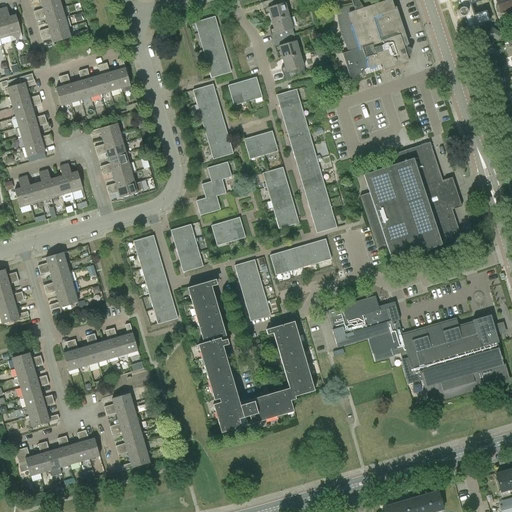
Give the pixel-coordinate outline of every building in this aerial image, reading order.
[(59,0),(53,0),(41,4),(43,9),(33,11),(35,16),(62,8),(59,0)] [(271,21),(289,16),(285,3),(284,3),(283,0),(270,0),(262,3),(265,14),(269,13),(271,21)] [(338,7),(338,6),(337,6),(337,16),(339,25),(341,34),(345,43),(349,51),(342,53),(351,81),(368,67),(368,69),(382,65),(384,71),(408,63),(406,57),(406,56),(409,55),(408,56),(409,56),(411,52),(411,51),(411,50),(411,49),(410,49),(409,48),(408,48),(407,48),(406,45),(408,45),(395,7),(394,8),(391,0),(388,0),(387,0),(362,0),(359,2),(357,0),(350,0),(352,4),(345,6),(338,7)] [(511,9),(511,0),(495,0),(497,5),(495,7),(497,12),(500,13),(511,9)] [(469,12),(469,10),(467,8),(465,6),(463,6),(461,6),(458,8),(457,10),(457,12),(457,14),(458,17),(461,18),(463,18),(465,18),(467,17),(469,14),(469,12)] [(2,9),(10,36),(21,33),(16,15),(9,17),(6,7),(2,9)] [(47,23),(65,18),(62,8),(35,16),(36,20),(45,18),(47,23)] [(0,19),(0,39),(10,36),(2,9),(0,9),(0,18),(0,20),(0,19)] [(75,22),(83,20),(81,14),(73,16),(75,22)] [(273,41),(294,35),(292,29),(293,29),(289,16),(271,21),(273,29),(270,30),(273,41)] [(199,37),(219,31),(215,17),(195,23),(199,37)] [(65,18),(47,23),(48,28),(39,31),(40,36),(68,28),(65,18)] [(68,28),(40,36),(41,40),(51,37),(53,43),(71,38),(68,28)] [(497,40),(500,33),(491,28),(487,34),(497,40)] [(203,50),(223,45),(219,31),(199,37),(203,50)] [(282,59),(300,54),(296,41),(294,35),(273,41),(276,52),(280,51),(282,59)] [(207,64),(227,58),(223,45),(203,50),(207,64)] [(300,54),(282,59),(285,67),(281,68),(284,79),(305,73),(303,67),(304,67),(300,54)] [(27,64),(25,56),(19,58),(21,66),(27,64)] [(319,59),(321,65),(327,63),(325,57),(319,59)] [(227,58),(207,64),(211,78),(231,72),(227,58)] [(117,60),(120,70),(115,71),(120,89),(130,86),(122,59),(117,60)] [(120,89),(115,71),(109,73),(107,63),(102,64),(110,91),(120,89)] [(95,77),(100,94),(110,91),(102,64),(98,66),(100,75),(95,77)] [(100,94),(95,77),(90,78),(87,69),(83,70),(90,97),(100,94)] [(76,82),(81,100),(90,97),(83,70),(78,71),(81,81),(76,82)] [(63,76),(71,103),(81,100),(76,82),(70,84),(67,75),(63,76)] [(71,103),(63,76),(59,77),(61,86),(55,88),(60,106),(71,103)] [(10,98),(27,93),(26,88),(35,85),(34,80),(24,83),(22,77),(7,81),(9,87),(7,88),(10,98)] [(242,82),(248,102),(262,98),(256,77),(242,82)] [(248,102),(242,82),(228,86),(234,106),(248,102)] [(197,105),(217,99),(213,85),(192,91),(197,105)] [(280,109),(300,104),(296,90),(276,95),(280,109)] [(12,108),(32,102),(40,100),(38,96),(29,98),(27,93),(10,98),(12,108)] [(411,123),(402,96),(392,99),(402,126),(411,123)] [(201,118),(221,112),(217,99),(197,105),(201,118)] [(15,118),(33,112),(31,107),(41,104),(40,100),(32,102),(12,108),(15,118)] [(300,104),(280,109),(284,123),(304,117),(300,104)] [(18,127),(45,120),(44,115),(35,118),(33,112),(15,118),(18,127)] [(205,132),(225,126),(221,112),(201,118),(205,132)] [(304,117),(284,123),(288,137),(308,131),(304,117)] [(21,137),(32,134),(39,132),(37,126),(46,124),(45,120),(18,127),(21,137)] [(91,136),(101,134),(102,139),(120,134),(117,123),(90,131),(91,136)] [(209,146),(229,140),(225,126),(205,132),(209,146)] [(258,135),(263,155),(278,151),(272,131),(258,135)] [(308,131),(288,137),(292,151),(312,145),(308,131)] [(32,145),(51,139),(49,135),(40,137),(39,132),(32,134),(21,137),(24,147),(32,145)] [(120,134),(102,139),(104,144),(94,147),(95,151),(123,143),(120,134)] [(263,155),(258,135),(244,139),(249,159),(263,155)] [(51,139),(32,145),(24,147),(27,157),(45,152),(43,146),(52,144),(51,139)] [(229,140),(209,146),(213,160),(233,154),(229,140)] [(386,244),(391,261),(423,251),(426,260),(457,250),(445,212),(461,207),(456,190),(451,177),(441,180),(429,142),(391,155),(394,164),(363,175),(368,192),(359,195),(377,247),(386,244)] [(108,158),(126,153),(123,143),(95,151),(97,156),(107,153),(108,158)] [(312,145),(292,151),(296,164),(316,159),(312,145)] [(126,153),(108,158),(110,164),(100,167),(101,171),(129,163),(126,153)] [(149,167),(146,158),(141,160),(144,169),(149,167)] [(316,159),(296,164),(300,178),(320,172),(316,159)] [(211,182),(222,180),(231,177),(227,162),(207,168),(211,182)] [(129,163),(101,171),(103,176),(112,173),(114,178),(131,173),(129,163)] [(64,165),(72,192),(82,189),(77,172),(71,174),(68,164),(64,165)] [(61,195),(72,192),(64,165),(59,167),(62,176),(56,178),(61,195)] [(266,187),(287,181),(282,167),(262,173),(266,187)] [(61,195),(56,178),(50,180),(48,170),(43,171),(51,198),(61,195)] [(35,184),(41,201),(51,198),(43,171),(39,173),(41,182),(35,184)] [(320,172),(300,178),(304,192),(324,186),(320,172)] [(131,173),(114,178),(115,184),(106,186),(107,191),(134,183),(131,173)] [(41,201),(35,184),(29,186),(27,176),(22,177),(30,204),(41,201)] [(30,204),(22,177),(18,179),(21,188),(14,190),(19,208),(30,204)] [(222,180),(211,182),(201,185),(205,198),(216,196),(226,193),(222,180)] [(287,181),(266,187),(270,201),(291,195),(287,181)] [(134,183),(107,191),(108,195),(118,193),(120,198),(137,193),(134,183)] [(324,186),(304,192),(308,206),(328,200),(324,186)] [(291,195),(270,201),(274,215),(295,209),(291,195)] [(220,210),(216,196),(205,198),(196,201),(200,216),(220,210)] [(328,200),(308,206),(312,219),(332,214),(328,200)] [(295,209),(274,215),(278,229),(299,223),(295,209)] [(332,214),(312,219),(316,234),(336,228),(332,214)] [(239,217),(225,221),(231,242),(245,237),(239,217)] [(231,242),(225,221),(210,226),(216,246),(231,242)] [(175,244),(195,239),(191,225),(171,230),(175,244)] [(137,255),(157,249),(153,235),(133,241),(137,255)] [(195,239),(175,244),(179,258),(199,252),(195,239)] [(311,243),(317,263),(331,259),(325,239),(311,243)] [(297,247),(303,267),(317,263),(311,243),(297,247)] [(283,251),(289,271),(303,267),(297,247),(283,251)] [(141,269),(161,263),(157,249),(137,255),(141,269)] [(289,271),(283,251),(269,255),(275,276),(289,271)] [(37,266),(39,270),(66,263),(63,252),(45,257),(47,263),(37,266)] [(199,252),(179,258),(183,272),(206,266),(205,263),(202,264),(199,252)] [(238,280),(258,274),(254,260),(234,266),(238,280)] [(66,263),(39,270),(40,275),(50,272),(51,277),(69,272),(66,263)] [(145,283),(165,277),(161,263),(141,269),(145,283)] [(6,275),(5,269),(0,270),(0,281),(17,277),(16,272),(6,275)] [(43,285),(44,290),(72,282),(69,272),(51,277),(53,283),(43,285)] [(258,274),(238,280),(242,294),(262,288),(258,274)] [(0,292),(11,289),(9,284),(18,281),(17,277),(0,281),(0,292)] [(149,296),(169,291),(165,277),(145,283),(149,296)] [(72,282),(44,290),(46,294),(55,292),(57,297),(74,292),(72,282)] [(192,294),(189,295),(193,309),(196,308),(198,315),(196,315),(196,316),(198,315),(200,321),(197,322),(201,336),(204,336),(206,342),(204,342),(204,343),(198,344),(200,352),(202,351),(204,358),(202,358),(202,359),(204,358),(206,364),(204,365),(208,379),(210,379),(212,385),(210,385),(210,386),(212,385),(214,392),(212,392),(214,400),(219,399),(220,402),(213,404),(215,412),(217,411),(219,417),(217,418),(221,433),(259,421),(258,419),(271,415),(272,418),(286,414),(285,411),(291,409),(292,412),(293,412),(287,391),(235,407),(233,399),(235,398),(218,339),(224,338),(207,282),(187,288),(190,288),(192,294)] [(262,288),(242,294),(246,307),(266,302),(262,288)] [(0,303),(23,297),(22,292),(12,295),(11,289),(0,292),(0,303)] [(153,310),(173,304),(169,291),(149,296),(153,310)] [(50,310),(60,307),(77,302),(74,292),(57,297),(58,302),(49,305),(50,310)] [(329,319),(332,330),(331,330),(337,348),(367,339),(374,362),(393,356),(399,354),(400,354),(392,327),(399,325),(393,304),(378,308),(375,296),(341,306),(344,315),(329,319)] [(0,313),(16,309),(15,304),(24,301),(23,297),(0,303),(0,313)] [(266,302),(246,307),(250,322),(270,316),(266,302)] [(173,304),(153,310),(157,324),(177,318),(173,304)] [(27,312),(18,314),(16,309),(0,313),(0,319),(1,325),(29,317),(27,312)] [(493,333),(478,337),(474,322),(458,326),(456,319),(402,334),(399,325),(392,327),(400,354),(399,354),(403,366),(408,383),(421,379),(428,404),(484,388),(480,372),(503,366),(493,333)] [(495,322),(496,334),(505,333),(504,321),(495,322)] [(314,391),(294,322),(274,327),(294,397),(314,391)] [(124,325),(127,334),(122,336),(127,354),(137,351),(132,333),(129,323),(124,325)] [(114,328),(109,329),(117,357),(127,354),(122,336),(117,338),(114,328)] [(105,330),(108,340),(102,342),(107,359),(117,357),(109,329),(105,330)] [(94,334),(90,335),(98,362),(107,359),(102,342),(97,343),(94,334)] [(85,336),(88,346),(83,347),(88,365),(98,362),(90,335),(85,336)] [(74,339),(70,341),(78,368),(88,365),(83,347),(77,349),(74,339)] [(66,342),(68,351),(63,353),(68,371),(78,368),(70,341),(66,342)] [(40,355),(31,358),(29,353),(11,358),(14,368),(41,360),(40,355)] [(41,360),(14,368),(17,378),(35,373),(33,367),(43,364),(41,360)] [(46,375),(36,378),(35,373),(17,378),(20,388),(47,380),(46,375)] [(47,380),(20,388),(22,397),(41,392),(39,387),(48,384),(47,380)] [(140,387),(142,394),(148,393),(146,385),(140,387)] [(52,395),(42,398),(41,392),(22,397),(25,407),(53,399),(52,395)] [(104,407),(105,412),(132,404),(129,393),(111,399),(113,404),(104,407)] [(53,399),(25,407),(28,417),(46,412),(45,406),(54,404),(53,399)] [(132,404),(105,412),(106,416),(115,413),(117,419),(135,413),(132,404)] [(153,409),(145,411),(147,417),(155,415),(153,409)] [(57,414),(48,417),(46,412),(28,417),(31,427),(59,420),(57,414)] [(109,427),(111,431),(138,423),(135,413),(117,419),(119,424),(109,427)] [(138,423),(111,431),(112,436),(121,433),(123,438),(141,433),(138,423)] [(85,430),(81,432),(89,459),(99,456),(94,438),(88,440),(85,430)] [(79,443),(74,444),(79,462),(89,459),(81,432),(76,433),(79,443)] [(115,446),(116,451),(143,443),(141,433),(123,438),(124,444),(115,446)] [(66,436),(61,437),(69,465),(79,462),(74,444),(68,446),(66,436)] [(59,448),(54,450),(59,467),(69,465),(61,437),(57,439),(59,448)] [(46,442),(42,443),(49,470),(59,467),(54,450),(49,451),(46,442)] [(40,454),(34,455),(40,473),(49,470),(42,443),(37,444),(40,454)] [(143,443),(116,451),(118,455),(127,452),(129,458),(146,452),(143,443)] [(19,466),(26,464),(29,476),(40,473),(34,455),(29,457),(26,447),(14,451),(19,466)] [(122,471),(132,468),(149,463),(146,452),(129,458),(130,463),(121,466),(122,471)] [(511,488),(507,470),(496,474),(501,492),(511,488)] [(438,491),(426,494),(431,511),(433,511),(443,509),(438,491)] [(418,511),(431,511),(426,494),(415,498),(418,511)] [(418,511),(415,498),(403,501),(406,511),(418,511)] [(394,511),(406,511),(403,501),(392,504),(394,511)] [(511,511),(511,502),(500,506),(501,511),(511,511)]
